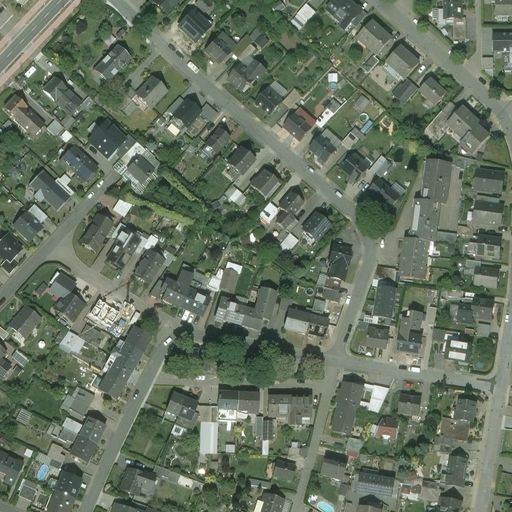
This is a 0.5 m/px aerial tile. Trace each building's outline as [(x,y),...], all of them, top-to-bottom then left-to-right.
[(156,0),(153,3),(165,15),(179,0),(156,0)] [(211,6),(204,0),(199,0),(195,5),(204,14),(211,6)] [(346,0),(335,0),(327,9),(328,10),(329,9),(343,22),(344,22),(343,23),(344,24),(353,13),(357,16),(361,11),(357,7),(356,9),(346,0)] [(460,0),(444,0),(445,11),(461,11),(460,0)] [(511,0),(490,0),(491,4),(495,4),(495,18),(509,18),(509,16),(511,15),(511,0)] [(316,14),(306,5),(297,16),(307,24),(316,14)] [(357,16),(350,24),(351,25),(356,29),(367,16),(361,11),(357,16)] [(461,11),(445,11),(445,27),(453,27),(453,19),(461,19),(461,11)] [(353,13),(344,24),(343,23),(344,22),(343,22),(339,26),(345,32),(351,25),(350,24),(357,16),(353,13)] [(198,22),(192,16),(180,28),(194,41),(206,28),(199,21),(198,22)] [(391,41),(372,23),(358,39),(360,37),(369,45),(367,47),(377,56),(391,41)] [(251,37),(256,41),(260,35),(255,32),(251,37)] [(235,47),(221,34),(216,39),(230,53),(235,47)] [(110,47),(117,40),(112,35),(105,42),(110,47)] [(511,35),(492,35),(492,53),(510,53),(511,53),(511,35)] [(235,47),(230,53),(231,53),(230,54),(237,60),(251,45),(253,43),(246,36),(235,47)] [(264,49),(271,42),(264,36),(258,44),(264,49)] [(230,53),(216,39),(205,52),(219,66),(230,54),(231,53),(230,53)] [(251,45),(237,60),(243,65),(257,50),(252,47),(251,45)] [(117,47),(94,71),(107,84),(130,59),(117,47)] [(419,65),(400,48),(387,63),(400,74),(406,79),(419,65)] [(373,57),(362,70),(368,75),(379,62),(373,57)] [(493,59),(482,59),(482,71),(493,71),(493,59)] [(400,74),(387,63),(386,65),(383,68),(396,79),(400,74)] [(266,72),(258,65),(250,75),(257,80),(256,81),(257,82),(266,72)] [(250,75),(240,66),(228,80),(242,92),(248,86),(250,88),(256,81),(257,80),(250,75)] [(339,82),(339,74),(330,74),(330,82),(339,82)] [(66,90),(54,79),(42,92),(54,103),(66,91),(66,90)] [(152,79),(136,96),(149,109),(166,92),(152,79)] [(446,95),(430,80),(419,92),(435,106),(446,95)] [(401,85),(392,95),(398,101),(403,97),(413,85),(408,81),(403,86),(401,85)] [(413,85),(403,97),(408,101),(418,90),(413,85)] [(269,88),(256,104),(271,117),(282,103),(274,97),(276,94),(269,88)] [(81,105),(66,91),(54,103),(70,117),(81,105)] [(297,93),(284,106),(289,111),(302,98),(297,93)] [(125,96),(116,106),(122,112),(132,102),(125,96)] [(365,110),(371,102),(363,96),(357,104),(365,110)] [(15,97),(3,109),(15,121),(25,110),(27,109),(15,97)] [(328,108),(336,114),(342,107),(335,101),(328,108)] [(199,113),(187,103),(174,117),(186,127),(199,113)] [(201,112),(211,122),(218,115),(207,105),(201,112)] [(479,124),(462,109),(451,121),(448,124),(450,126),(465,140),(477,127),(479,124)] [(25,110),(15,121),(27,131),(30,127),(31,128),(37,121),(25,110)] [(333,116),(327,111),(323,115),(329,120),(333,116)] [(451,121),(442,113),(426,130),(438,141),(445,133),(444,133),(450,126),(448,124),(451,121)] [(323,115),(315,124),(321,129),(329,120),(323,115)] [(311,130),(295,116),(284,128),(300,143),(311,130)] [(37,121),(31,128),(30,127),(27,131),(33,137),(42,127),(37,121)] [(54,121),(46,129),(55,137),(63,129),(54,121)] [(106,123),(94,135),(94,136),(88,142),(100,153),(105,147),(113,153),(125,141),(124,140),(106,123)] [(465,140),(460,145),(469,153),(470,153),(473,155),(489,137),(477,127),(465,140)] [(219,130),(205,146),(215,155),(229,139),(219,130)] [(61,137),(67,143),(73,137),(68,131),(61,137)] [(351,134),(342,144),(349,151),(359,141),(351,134)] [(125,141),(113,153),(112,153),(120,160),(136,143),(128,136),(124,140),(125,141)] [(81,146),(72,138),(66,145),(74,152),(76,150),(81,146)] [(197,138),(190,146),(194,150),(201,142),(197,138)] [(336,152),(320,138),(310,150),(325,164),(336,152)] [(136,143),(120,160),(128,169),(129,169),(138,159),(145,152),(136,143)] [(74,152),(66,145),(61,150),(66,156),(60,163),(68,171),(70,169),(80,159),(77,156),(75,155),(76,150),(74,152)] [(254,161),(241,149),(227,165),(241,177),(254,161)] [(160,165),(145,152),(138,159),(153,172),(156,168),(160,165)] [(355,155),(342,171),(351,178),(358,183),(369,170),(362,164),(363,163),(355,155)] [(467,160),(450,155),(448,166),(451,166),(455,167),(455,168),(460,169),(460,170),(465,171),(466,168),(467,160)] [(80,159),(70,169),(77,175),(76,176),(84,184),(97,171),(82,156),(80,159)] [(129,169),(128,169),(143,183),(153,172),(138,159),(129,169)] [(481,163),(467,160),(466,168),(480,169),(481,163)] [(381,168),(375,175),(381,179),(391,166),(386,162),(381,168)] [(448,166),(428,163),(427,164),(428,164),(423,202),(422,202),(417,201),(417,202),(439,205),(445,206),(445,205),(450,167),(451,166),(448,166)] [(377,164),(369,173),(373,177),(375,175),(381,168),(377,164)] [(128,169),(121,177),(135,190),(140,185),(141,185),(143,183),(128,169),(129,169),(128,169)] [(42,172),(28,186),(29,187),(37,194),(33,197),(40,204),(43,200),(56,212),(56,213),(57,213),(70,199),(70,198),(54,183),(43,173),(43,172),(42,172)] [(264,172),(257,181),(255,180),(249,187),(263,198),(276,182),(264,172)] [(504,175),(476,172),(475,182),(476,182),(475,190),(475,191),(478,191),(502,194),(504,175)] [(73,194),(58,179),(54,183),(70,198),(73,194)] [(392,193),(378,181),(368,193),(375,199),(376,198),(383,203),(392,193)] [(231,186),(224,194),(229,198),(236,190),(231,186)] [(475,190),(463,189),(462,195),(477,197),(478,191),(475,191),(475,190)] [(236,190),(229,198),(234,203),(241,194),(236,190)] [(399,199),(392,193),(383,203),(390,210),(399,199)] [(302,204),(290,194),(278,209),(284,214),(290,219),(291,218),(302,204)] [(477,197),(476,204),(488,206),(489,199),(477,197)] [(132,206),(119,201),(112,211),(123,219),(132,206)] [(439,205),(417,202),(414,221),(412,221),(411,226),(413,227),(411,241),(427,244),(433,244),(435,232),(439,205)] [(269,204),(259,216),(269,224),(277,214),(277,210),(269,204)] [(488,206),(476,204),(474,214),(475,214),(474,223),(473,222),(473,223),(480,224),(501,227),(504,208),(488,206)] [(39,211),(34,206),(28,212),(33,217),(39,211)] [(39,211),(33,217),(28,212),(26,214),(39,227),(47,218),(39,211)] [(25,214),(18,222),(21,224),(15,230),(29,243),(41,229),(39,227),(26,214),(25,214)] [(284,214),(276,224),(284,231),(293,220),(291,218),(290,219),(284,214)] [(329,227),(315,215),(302,231),(316,243),(329,227)] [(97,216),(91,226),(91,227),(80,244),(95,253),(112,226),(97,216)] [(293,220),(284,231),(289,235),(298,224),(293,220)] [(480,224),(473,223),(473,222),(468,222),(467,228),(474,229),(479,230),(480,224)] [(119,225),(111,238),(116,241),(122,232),(124,233),(126,229),(119,225)] [(467,228),(458,227),(457,235),(473,238),(474,229),(467,228)] [(116,241),(114,245),(116,246),(117,246),(131,255),(133,252),(138,243),(137,242),(124,233),(122,232),(116,241)] [(457,235),(435,232),(433,244),(455,247),(457,235)] [(289,235),(282,243),(290,250),(298,242),(289,235)] [(6,238),(0,244),(0,256),(8,264),(21,251),(6,238)] [(138,243),(133,252),(138,256),(147,242),(140,238),(137,242),(138,243)] [(501,241),(478,238),(477,246),(469,245),(468,255),(499,259),(501,241)] [(411,241),(406,241),(402,266),(424,269),(427,244),(411,241)] [(131,255),(117,246),(116,246),(107,261),(111,263),(110,266),(116,270),(118,268),(121,270),(131,255)] [(351,252),(333,247),(328,263),(331,264),(347,268),(351,252)] [(156,257),(148,252),(142,261),(143,262),(143,261),(151,266),(156,257)] [(174,258),(164,252),(159,259),(163,262),(162,265),(167,268),(174,258)] [(159,259),(156,257),(151,266),(158,270),(162,265),(158,262),(159,259)] [(151,266),(143,261),(143,262),(133,277),(148,287),(158,270),(151,266)] [(481,263),(466,261),(465,269),(476,271),(476,269),(480,269),(481,263)] [(240,274),(242,267),(229,263),(227,269),(240,274)] [(347,268),(331,264),(328,278),(341,282),(343,283),(347,268)] [(184,266),(182,272),(192,275),(194,269),(184,266)] [(424,269),(402,266),(400,279),(422,281),(424,269)] [(378,268),(373,281),(382,282),(383,269),(378,268)] [(480,269),(476,269),(476,271),(474,285),(482,286),(481,288),(497,290),(499,272),(480,269)] [(396,271),(389,270),(388,283),(394,284),(396,271)] [(236,275),(225,271),(219,289),(231,292),(236,275)] [(222,278),(211,273),(205,288),(217,293),(222,278)] [(183,274),(177,287),(165,282),(164,284),(161,291),(162,291),(166,293),(162,303),(170,306),(171,304),(179,308),(187,291),(191,282),(192,279),(183,274)] [(328,278),(326,277),(323,289),(326,290),(337,294),(341,282),(328,278)] [(68,290),(53,279),(46,290),(61,301),(65,294),(68,290)] [(158,281),(148,296),(158,301),(162,291),(161,291),(164,284),(158,281)] [(191,282),(187,291),(179,308),(180,309),(180,308),(201,318),(209,301),(208,301),(197,296),(201,286),(191,282)] [(397,306),(399,291),(379,288),(376,302),(397,306)] [(276,295),(261,290),(254,313),(261,315),(261,314),(262,315),(260,320),(268,322),(271,311),(274,303),(273,303),(276,295)] [(337,294),(326,290),(323,300),(337,304),(341,295),(337,294)] [(463,293),(447,291),(447,298),(462,300),(463,293)] [(81,305),(65,294),(61,301),(63,302),(56,312),(70,322),(81,305)] [(494,303),(474,300),(473,301),(466,300),(463,302),(462,308),(460,307),(458,323),(472,325),(473,318),(491,321),(494,303)] [(244,310),(227,305),(228,303),(220,301),(214,321),(221,323),(222,321),(239,327),(239,326),(244,310)] [(325,304),(314,301),(309,318),(319,320),(322,310),(323,310),(325,304)] [(394,320),(397,306),(376,302),(374,317),(394,320)] [(26,309),(18,319),(17,318),(9,328),(16,334),(15,334),(16,335),(19,332),(26,338),(40,320),(26,309)] [(437,310),(430,309),(427,326),(434,327),(437,310)] [(254,313),(244,310),(239,326),(240,326),(240,327),(256,332),(257,332),(260,320),(262,315),(261,314),(261,315),(254,313)] [(309,318),(288,313),(284,330),(305,335),(309,318)] [(422,316),(408,314),(407,322),(403,321),(401,335),(409,336),(410,330),(419,332),(422,316)] [(319,320),(309,318),(305,335),(308,336),(314,338),(314,337),(323,339),(328,322),(319,320)] [(490,327),(478,325),(476,337),(488,339),(490,327)] [(97,333),(86,326),(82,333),(93,339),(94,338),(97,333)] [(151,339),(134,329),(132,332),(134,334),(131,339),(129,338),(124,345),(142,355),(151,339)] [(389,333),(369,330),(368,340),(367,347),(386,351),(389,333)] [(440,331),(434,330),(432,342),(439,343),(440,331)] [(59,344),(66,334),(62,332),(55,341),(59,344)] [(460,335),(446,332),(444,344),(448,344),(448,343),(454,344),(455,342),(458,342),(460,335)] [(79,339),(68,333),(59,345),(70,351),(79,339)] [(93,339),(82,333),(79,339),(89,345),(93,339)] [(401,335),(400,335),(397,352),(419,356),(421,339),(409,336),(401,335)] [(124,345),(119,342),(115,350),(114,350),(110,357),(133,370),(142,355),(124,345)] [(454,344),(448,343),(448,344),(445,360),(469,364),(472,347),(454,344)] [(9,368),(0,360),(5,354),(0,349),(0,378),(0,379),(9,368)] [(28,362),(16,352),(11,359),(23,368),(28,362)] [(133,370),(110,357),(106,365),(112,368),(113,369),(109,377),(124,386),(133,370)] [(207,364),(197,363),(196,371),(206,372),(207,364)] [(107,376),(103,383),(97,379),(92,388),(115,401),(124,386),(109,377),(107,376)] [(357,388),(344,385),(339,406),(356,410),(358,410),(363,390),(363,389),(357,388)] [(389,391),(374,387),(373,392),(371,400),(383,403),(389,391)] [(94,398),(80,390),(74,400),(88,408),(94,398)] [(237,395),(218,394),(217,408),(218,408),(217,422),(218,422),(235,423),(235,427),(235,426),(236,420),(236,419),(237,395)] [(258,396),(237,395),(236,419),(236,420),(245,420),(247,415),(257,416),(258,396)] [(184,401),(172,396),(165,412),(166,413),(167,411),(173,413),(173,415),(177,417),(184,401)] [(421,400),(401,397),(399,414),(418,417),(421,400)] [(288,399),(267,398),(267,418),(276,418),(276,416),(287,416),(287,419),(288,419),(288,399)] [(310,399),(288,399),(288,419),(288,427),(299,427),(299,416),(309,416),(310,399)] [(88,408),(74,400),(69,410),(83,418),(88,408)] [(197,405),(184,401),(177,417),(178,417),(179,415),(185,418),(184,420),(190,422),(193,413),(196,406),(197,405)] [(475,404),(459,402),(457,412),(456,412),(454,421),(470,424),(472,424),(475,404)] [(210,408),(199,407),(196,406),(193,413),(198,416),(196,421),(201,423),(200,424),(209,424),(210,408)] [(356,410),(339,406),(332,433),(350,437),(356,410)] [(217,408),(210,408),(209,424),(209,426),(210,426),(218,427),(218,422),(217,422),(218,408),(217,408)] [(27,425),(32,414),(22,409),(17,420),(27,425)] [(166,413),(165,412),(162,420),(174,425),(177,417),(173,415),(166,413)] [(185,418),(179,415),(178,417),(177,417),(174,425),(173,427),(182,431),(191,434),(196,421),(198,416),(193,413),(190,422),(184,420),(185,418)] [(83,430),(79,437),(95,446),(105,428),(88,419),(83,430)] [(454,421),(442,419),(439,439),(453,441),(467,443),(470,424),(454,421)] [(386,422),(382,422),(379,428),(375,436),(375,437),(397,440),(399,424),(392,423),(393,422),(386,421),(386,422)] [(209,424),(200,424),(199,454),(208,455),(210,426),(209,426),(209,424)] [(83,430),(74,426),(70,433),(79,438),(79,437),(83,430)] [(379,428),(373,426),(370,433),(375,436),(379,428)] [(182,431),(173,427),(170,434),(175,436),(180,436),(182,431)] [(70,433),(63,429),(58,440),(65,443),(66,441),(75,446),(79,438),(70,433)] [(75,446),(70,456),(86,465),(95,446),(79,437),(79,438),(75,446)] [(365,442),(349,439),(346,451),(347,452),(358,454),(360,454),(365,442)] [(453,441),(439,439),(438,446),(441,447),(452,449),(453,441)] [(62,449),(52,445),(49,451),(59,455),(62,449)] [(452,449),(441,447),(440,453),(451,455),(452,449)] [(59,455),(49,451),(46,457),(52,460),(52,459),(62,464),(64,458),(63,457),(59,455)] [(22,465),(0,454),(0,473),(7,476),(3,483),(12,487),(22,465)] [(338,461),(326,457),(321,476),(343,481),(348,463),(346,463),(347,460),(339,458),(338,461)] [(62,464),(52,459),(52,460),(49,465),(59,470),(62,464)] [(467,461),(450,459),(449,469),(450,470),(448,477),(448,478),(464,480),(467,462),(467,461)] [(295,468),(276,463),(272,477),(291,482),(295,468)] [(170,472),(155,466),(152,474),(167,479),(170,472)] [(65,475),(73,476),(74,468),(66,468),(65,475)] [(144,476),(128,470),(124,481),(123,481),(120,490),(137,496),(140,489),(144,476)] [(81,481),(63,474),(55,493),(74,500),(81,481)] [(154,477),(145,474),(144,476),(140,489),(141,488),(149,491),(154,477)] [(350,485),(352,477),(346,475),(343,483),(350,485)] [(464,480),(448,478),(448,477),(441,476),(440,485),(463,488),(464,480)] [(362,477),(359,493),(392,499),(394,482),(362,477)] [(269,488),(270,483),(250,479),(249,485),(269,488)] [(440,485),(423,482),(422,488),(439,491),(440,485)] [(348,487),(341,485),(339,496),(345,497),(348,487)] [(36,492),(23,486),(18,497),(31,503),(36,492)] [(422,488),(420,488),(419,496),(439,500),(441,491),(439,491),(422,488)] [(68,511),(74,500),(55,493),(58,494),(50,511),(68,511)] [(283,501),(264,495),(261,503),(265,504),(262,511),(280,511),(282,506),(283,502),(283,501)] [(459,511),(461,503),(443,500),(440,511),(439,511),(438,511),(459,511)]
